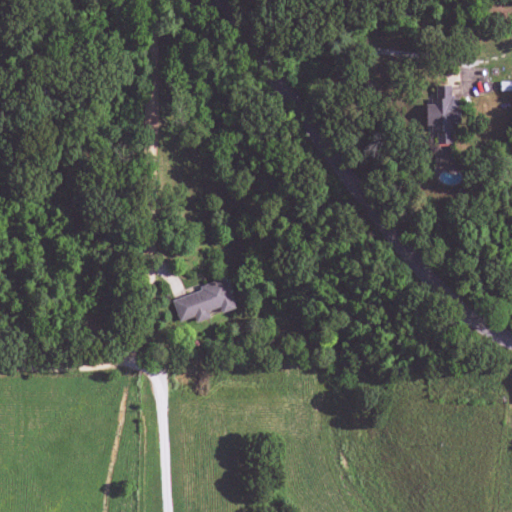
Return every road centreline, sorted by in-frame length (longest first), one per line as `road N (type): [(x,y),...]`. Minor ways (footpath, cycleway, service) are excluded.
road 1 (residential): [(0,365),(84,365),(135,340),(147,296),(148,0)]
road 2 (tertiary): [(511,340),(472,323),(425,280),(218,0)]
